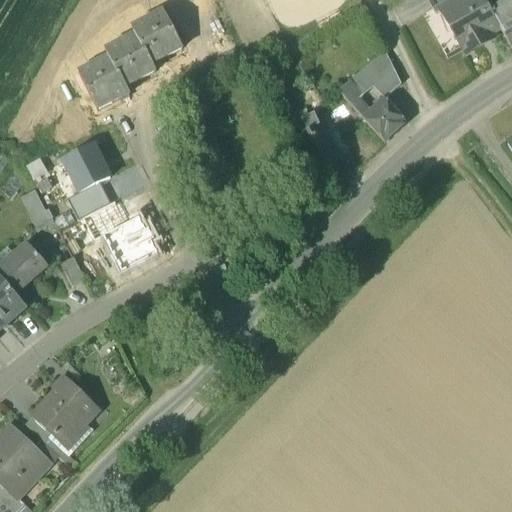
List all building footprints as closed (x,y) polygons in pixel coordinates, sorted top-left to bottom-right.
[(101,0),(91,16),(111,28),(127,0),(101,0)] [(461,0),(425,0),(436,17),(442,13),(441,12),(461,0)] [(461,0),(441,12),(442,13),(467,56),(503,35),(500,30),(499,30),(498,27),(487,8),(482,0),(461,0)] [(482,0),(487,8),(501,0),(482,0)] [(511,0),(501,0),(487,8),(498,27),(499,30),(500,30),(511,23),(511,0)] [(163,15),(132,31),(135,38),(105,54),(108,61),(78,76),(97,112),(129,96),(125,89),(155,73),(151,66),(182,51),(163,15)] [(511,23),(500,30),(503,35),(504,37),(511,51),(511,23)] [(385,55),(350,83),(363,98),(373,90),(383,102),(384,102),(401,87),(385,55)] [(363,98),(350,83),(338,93),(351,109),(359,102),(363,98)] [(359,102),(351,109),(362,121),(370,114),(359,102)] [(383,102),(379,105),(376,103),(373,106),(376,109),(370,114),(362,121),(385,145),(405,126),(384,102),(383,102)] [(314,114),(300,121),(306,134),(320,127),(314,114)] [(306,134),(295,140),(311,173),(338,160),(322,127),(320,127),(306,134)] [(62,164),(78,197),(111,180),(95,148),(62,164)] [(37,184),(51,177),(42,158),(28,165),(37,184)] [(110,207),(99,186),(78,197),(88,218),(110,207)] [(37,190),(19,200),(33,229),(52,220),(37,190)] [(88,218),(78,197),(68,203),(78,224),(82,222),(88,218)] [(110,207),(82,222),(94,245),(103,241),(127,228),(115,205),(110,207)] [(127,228),(103,241),(121,276),(158,257),(140,222),(127,228)] [(275,238),(264,248),(272,256),(282,245),(275,238)] [(26,247),(14,258),(15,259),(0,272),(0,281),(15,298),(47,270),(26,247)] [(7,250),(0,256),(0,272),(15,259),(14,258),(7,250)] [(84,283),(73,261),(61,268),(72,289),(84,283)] [(0,332),(25,310),(15,298),(0,281),(0,332)] [(81,401),(62,382),(54,390),(56,393),(42,408),(42,409),(33,419),(52,436),(63,447),(82,427),(81,427),(95,413),(81,400),(81,401)] [(52,436),(33,419),(25,427),(44,445),(52,436)] [(47,465),(9,429),(0,438),(0,486),(3,489),(9,496),(10,495),(15,499),(47,465)] [(15,499),(10,495),(9,496),(3,489),(0,492),(0,502),(9,511),(21,511),(25,509),(15,499)] [(9,511),(0,502),(0,511),(9,511)]
